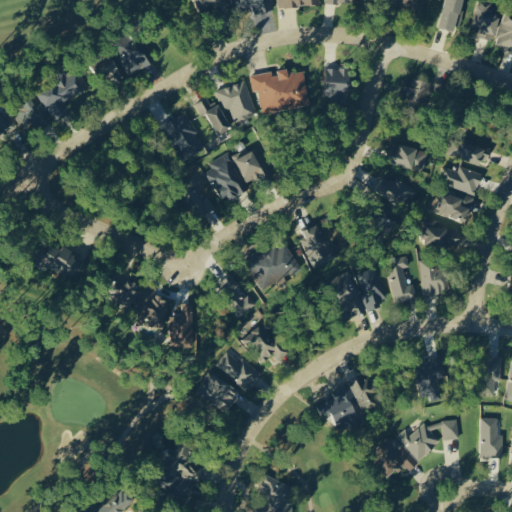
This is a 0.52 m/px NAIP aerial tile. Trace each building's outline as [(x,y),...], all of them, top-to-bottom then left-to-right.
[(193,0),(199,14),(226,3),(224,0),(193,0)] [(231,0),(233,10),(249,7),(251,14),(274,10),(271,0),(231,0)] [(446,0),(440,27),(457,31),(464,0),(446,0)] [(484,0),(482,0),(473,22),(481,25),(477,35),(492,42),(503,18),(497,16),(501,7),(484,0)] [(511,50),(511,10),(508,9),(495,44),(511,50)] [(141,36),(134,41),(131,35),(113,46),(130,76),(155,61),(141,36)] [(123,76),(114,57),(103,62),(111,81),(123,76)] [(324,91),(349,92),(351,68),(325,67),(324,91)] [(251,75),(253,91),(259,90),(262,111),(309,106),(305,70),(289,72),(289,68),(278,69),(278,72),(251,75)] [(40,93),(53,120),(71,112),(66,101),(89,90),(80,70),(68,75),(65,70),(52,76),(56,85),(40,93)] [(434,79),(405,81),(406,105),(435,103),(434,79)] [(216,90),(223,111),(230,109),(234,122),(257,114),(246,80),(216,90)] [(51,122),(47,112),(40,115),(33,97),(12,106),(24,133),(51,122)] [(221,104),(212,108),(208,98),(196,103),(201,114),(208,111),(218,135),(232,129),(221,104)] [(205,149),(197,134),(199,133),(187,112),(165,124),(185,160),(205,149)] [(491,148),(453,140),(450,156),(487,164),(491,148)] [(423,171),(428,151),(393,142),(388,162),(423,171)] [(247,184),(270,175),(259,149),(236,158),(247,184)] [(209,162),(212,170),(205,173),(213,189),(217,187),(223,198),(230,195),(232,199),(247,191),(234,165),(235,165),(229,152),(209,162)] [(458,170),(442,166),(438,183),(477,194),(482,172),(459,166),(458,170)] [(414,189),(394,177),(391,183),(381,177),(374,189),(403,207),(414,189)] [(467,221),(475,197),(463,193),(461,198),(435,189),(429,209),(467,221)] [(207,191),(187,197),(193,218),(213,212),(207,191)] [(375,227),(392,235),(401,216),(384,208),(375,227)] [(461,229),(437,227),(438,219),(424,219),(423,245),(460,247),(461,229)] [(301,232),(316,267),(335,259),(319,224),(301,232)] [(46,243),(37,259),(75,280),(86,261),(63,248),(61,252),(46,243)] [(251,254),(255,282),(298,276),(294,246),(262,251),(263,253),(251,254)] [(414,284),(407,285),(404,268),(409,267),(408,256),(388,259),(394,302),(416,299),(414,284)] [(419,261),(424,297),(450,293),(446,267),(438,268),(436,258),(419,261)] [(380,307),(378,301),(387,299),(377,267),(357,274),(368,311),(380,307)] [(366,311),(349,272),(332,279),(349,319),(366,311)] [(241,317),(257,306),(248,293),(245,295),(231,274),(217,284),(241,317)] [(165,326),(171,299),(156,296),(157,290),(140,285),(141,282),(114,275),(111,289),(119,291),(117,300),(138,305),(134,319),(165,326)] [(171,316),(172,345),(194,345),(193,303),(182,303),(183,316),(171,316)] [(240,340),(252,353),(257,349),(266,360),(273,354),(277,360),(288,350),(269,330),(273,327),(265,318),(240,340)] [(261,373),(243,357),(239,361),(227,351),(216,364),(245,391),(261,373)] [(501,357),(487,356),(485,395),(500,396),(501,357)] [(441,399),(438,375),(445,375),(443,358),(417,361),(422,401),(441,399)] [(197,392),(225,410),(238,389),(211,371),(197,392)] [(368,376),(350,384),(363,413),(381,405),(368,376)] [(332,392),(334,398),(317,405),(322,417),(332,413),(339,429),(360,420),(351,399),(355,398),(350,385),(332,392)] [(440,441),(429,429),(442,428),(444,440),(460,438),(457,420),(426,424),(424,422),(411,435),(405,428),(393,440),(383,441),(375,449),(377,464),(388,476),(394,470),(405,469),(408,472),(440,441)] [(164,470),(172,473),(170,478),(171,499),(178,498),(187,501),(198,501),(200,493),(199,479),(203,469),(203,465),(194,463),(187,463),(192,447),(191,443),(180,439),(177,446),(166,447),(163,455),(164,470)] [(275,511),(283,511),(295,487),(266,473),(252,501),(275,511)] [(120,511),(133,495),(118,485),(100,510),(92,505),(87,511),(120,511)]
